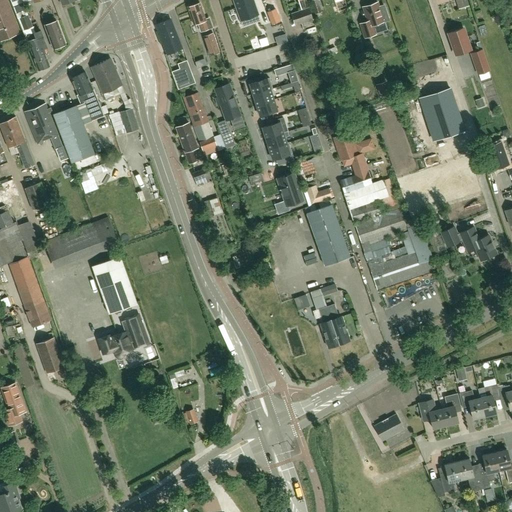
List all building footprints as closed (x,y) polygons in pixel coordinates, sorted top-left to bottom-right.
[(0,0),(0,40),(20,32),(7,0),(0,0)] [(11,0),(14,7),(14,8),(18,19),(19,18),(24,30),(33,27),(28,14),(28,15),(23,4),(21,5),(19,0),(11,0)] [(252,0),(233,0),(241,20),(242,20),(242,21),(240,22),(241,24),(243,23),(242,20),(258,14),(252,0)] [(309,7),(308,7),(305,0),(298,0),(302,9),(291,13),(295,25),(301,23),(303,29),(315,25),(309,7)] [(315,14),(322,12),(318,0),(311,0),(315,14)] [(455,0),(459,9),(469,6),(467,0),(455,0)] [(384,4),(379,6),(377,2),(363,7),(368,21),(361,23),(366,38),(376,34),(375,34),(374,35),(371,26),(389,19),(384,4)] [(199,3),(188,7),(193,24),(198,22),(201,31),(208,29),(212,27),(209,18),(207,19),(205,20),(199,3)] [(275,9),(267,12),(272,25),(280,21),(275,9)] [(166,54),(182,48),(171,19),(156,24),(167,53),(166,53),(166,54)] [(53,49),(65,44),(56,20),(44,25),(53,49)] [(463,28),(448,33),(456,55),(471,50),(463,28)] [(38,70),(49,66),(43,48),(46,46),(41,31),(28,36),(29,41),(28,41),(38,70)] [(213,33),(203,36),(209,55),(220,52),(213,33)] [(490,71),(489,68),(480,42),(476,43),(479,51),(471,53),(476,67),(478,75),(490,71)] [(205,48),(199,50),(202,60),(208,59),(205,48)] [(103,93),(122,84),(111,58),(91,67),(103,93)] [(180,69),(172,72),(178,89),(191,84),(188,75),(191,74),(186,61),(178,64),(180,69)] [(288,72),(291,83),(298,81),(295,70),(288,72)] [(86,72),(75,76),(74,77),(72,78),(73,81),(79,94),(77,95),(80,104),(85,102),(92,121),(93,120),(99,117),(104,115),(99,101),(86,72)] [(268,78),(249,83),(252,95),(272,89),(273,89),(269,78),(268,78)] [(375,85),(379,98),(391,93),(386,81),(375,85)] [(38,92),(42,98),(59,88),(55,82),(38,92)] [(240,114),(239,114),(228,84),(216,89),(219,97),(216,98),(218,105),(221,103),(227,119),(231,117),(234,127),(244,123),(240,114)] [(113,102),(129,94),(125,85),(108,93),(113,102)] [(464,130),(450,88),(420,98),(433,140),(464,130)] [(255,106),(275,100),(272,89),(252,95),(255,106)] [(197,93),(184,97),(194,126),(199,142),(202,149),(204,154),(205,155),(208,154),(218,150),(218,151),(225,148),(222,138),(215,141),(214,136),(211,137),(205,122),(207,121),(197,93)] [(27,107),(40,99),(37,94),(24,101),(27,107)] [(485,106),(482,98),(475,100),(477,109),(485,106)] [(278,111),(275,100),(255,106),(259,117),(278,111)] [(50,112),(53,111),(51,107),(48,108),(46,103),(25,112),(38,144),(42,142),(59,135),(50,112)] [(65,145),(70,157),(72,162),(74,161),(95,153),(84,124),(77,105),(54,114),(65,145)] [(138,130),(131,108),(120,112),(127,133),(138,130)] [(26,168),(35,164),(16,117),(0,124),(9,147),(14,145),(15,147),(17,146),(26,168)] [(284,132),(287,131),(288,131),(284,117),(277,119),(278,122),(261,127),(265,138),(284,132)] [(225,120),(217,123),(221,134),(220,134),(222,138),(225,148),(226,148),(226,147),(234,144),(230,133),(225,120)] [(192,149),(198,147),(189,123),(176,128),(189,164),(197,161),(192,149)] [(284,132),(265,138),(268,148),(287,142),(285,137),(289,136),(287,131),(284,132)] [(350,132),(333,138),(341,161),(342,161),(351,158),(353,164),(356,174),(368,171),(366,165),(362,153),(375,149),(372,138),(354,143),(350,132)] [(0,164),(8,161),(0,140),(0,164)] [(311,144),(314,153),(323,150),(320,141),(311,144)] [(509,164),(501,141),(488,146),(496,169),(509,164)] [(288,142),(287,142),(268,148),(272,160),(291,155),(291,154),(292,153),(288,142)] [(63,146),(55,149),(60,161),(62,160),(68,158),(65,152),(63,146)] [(456,157),(461,185),(478,183),(473,155),(456,157)] [(222,177),(228,175),(224,165),(218,167),(222,177)] [(105,167),(96,170),(99,178),(108,175),(105,167)] [(197,187),(213,181),(207,167),(193,173),(197,187)] [(344,192),(372,183),(368,171),(356,174),(340,180),(344,192)] [(290,175),(289,174),(281,177),(282,178),(277,179),(286,205),(303,200),(294,173),(290,175)] [(260,174),(250,177),(251,183),(262,179),(260,174)] [(349,208),(373,200),(377,199),(388,195),(383,179),(372,183),(344,192),(349,208)] [(49,203),(41,182),(25,188),(33,210),(49,203)] [(96,183),(83,188),(85,194),(98,189),(96,183)] [(315,185),(306,189),(311,204),(331,198),(328,188),(318,192),(315,185)] [(0,201),(0,226),(0,228),(17,224),(10,195),(0,197),(0,200),(0,201)] [(305,208),(325,266),(350,257),(332,203),(336,202),(334,198),(329,200),(329,199),(305,208)] [(207,211),(212,210),(209,200),(204,201),(207,211)] [(354,221),(381,213),(377,201),(350,209),(354,221)] [(364,250),(370,267),(377,290),(436,270),(420,224),(413,226),(406,206),(355,224),(363,246),(408,231),(415,252),(374,266),(372,259),(369,260),(368,257),(371,256),(368,249),(364,250)] [(44,241),(49,253),(51,259),(115,234),(108,217),(44,241)] [(490,256),(496,254),(488,235),(479,240),(473,227),(461,233),(457,235),(454,227),(442,232),(448,247),(460,241),(460,240),(463,238),(469,252),(477,249),(482,260),(483,259),(484,261),(490,258),(490,256)] [(113,239),(55,259),(59,268),(117,248),(113,239)] [(27,255),(9,262),(15,279),(25,305),(32,326),(42,322),(50,319),(47,310),(48,310),(43,297),(34,272),(33,272),(27,255)] [(121,256),(92,266),(105,301),(106,306),(109,313),(137,303),(121,256)] [(320,289),(310,292),(316,310),(319,309),(321,317),(322,317),(324,322),(321,323),(329,347),(339,344),(326,306),(320,289)] [(334,304),(326,306),(339,344),(350,340),(342,316),(338,317),(337,312),(334,304)] [(112,337),(99,341),(104,354),(114,350),(116,355),(118,357),(120,357),(123,356),(124,355),(125,352),(132,349),(130,345),(134,343),(136,348),(149,343),(139,317),(122,323),(126,334),(112,338),(112,337)] [(54,338),(37,344),(46,373),(58,369),(61,377),(67,375),(54,338)] [(70,360),(79,357),(75,345),(66,348),(70,360)] [(466,376),(465,373),(464,367),(456,369),(458,378),(466,376)] [(21,421),(18,414),(25,411),(15,383),(2,387),(7,402),(9,409),(4,410),(9,425),(21,421)] [(497,384),(478,389),(480,398),(485,416),(496,413),(492,399),(500,397),(498,388),(497,384)] [(511,408),(511,390),(511,391),(509,385),(498,388),(500,397),(501,402),(507,401),(509,409),(511,408)] [(485,416),(480,398),(474,400),(472,390),(459,394),(462,406),(469,405),(473,418),(485,416)] [(447,408),(441,409),(445,425),(458,422),(455,409),(461,408),(457,394),(444,397),(447,408)] [(445,425),(441,409),(435,410),(433,400),(419,403),(422,418),(430,416),(433,428),(445,425)] [(165,421),(160,408),(149,413),(154,425),(165,421)] [(193,410),(187,412),(190,423),(197,421),(193,410)] [(382,441),(404,429),(396,414),(374,426),(382,441)] [(22,454),(20,448),(14,431),(4,434),(10,451),(12,458),(22,454)] [(511,481),(511,466),(510,467),(506,449),(494,452),(499,471),(505,469),(508,482),(511,481)] [(492,472),(499,471),(494,452),(482,455),(486,473),(480,475),(483,489),(490,487),(489,481),(494,480),(492,472)] [(457,461),(461,479),(468,477),(471,492),(483,489),(480,475),(478,468),(472,470),(469,458),(457,461)] [(453,481),(461,479),(457,461),(444,464),(447,476),(440,477),(444,492),(454,489),(453,481)] [(5,511),(11,511),(21,508),(17,497),(16,497),(15,495),(18,494),(14,482),(4,486),(6,492),(0,494),(0,511),(5,511)]
